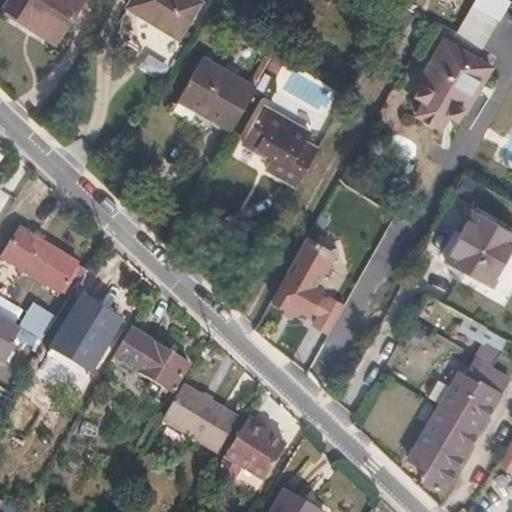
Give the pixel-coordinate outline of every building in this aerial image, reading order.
[(56,42),(80,0),(9,0),(1,14),(26,29),(29,25),(56,42)] [(199,3),(194,0),(130,0),(126,6),(177,39),(199,3)] [(475,78),(484,61),(444,38),(419,82),(422,83),(416,93),(425,98),(416,113),(440,127),(449,113),(453,115),(460,104),(475,78)] [(230,131),(255,88),(201,57),(178,97),(203,112),(202,114),(230,131)] [(481,81),(490,65),(484,61),(475,78),(481,81)] [(347,97),(358,77),(346,71),(335,90),(347,97)] [(466,108),(481,81),(475,78),(460,104),(466,108)] [(459,119),(466,108),(460,104),(453,115),(459,119)] [(302,142),(307,133),(260,106),(240,143),(269,160),(264,169),(295,187),(316,150),(302,142)] [(495,281),(511,251),(511,230),(475,210),(449,255),(495,281)] [(0,258),(67,299),(85,269),(18,228),(0,257),(0,258)] [(315,286),(329,264),(341,260),(337,246),(329,249),(307,236),(287,269),(290,270),(274,299),(288,308),(290,304),(298,308),(309,315),(312,310),(320,296),(322,291),(315,286)] [(319,315),(327,301),(320,296),(312,310),(319,315)] [(328,333),(343,305),(332,299),(327,301),(319,315),(314,324),(328,333)] [(33,300),(18,325),(25,329),(19,340),(35,349),(56,314),(33,300)] [(88,372),(118,324),(78,300),(49,347),(88,372)] [(293,317),(298,308),(290,304),(288,308),(286,312),(293,317)] [(0,360),(3,363),(19,340),(25,329),(18,325),(0,313),(0,360)] [(468,449),(484,421),(508,379),(492,369),(508,341),(487,329),(481,340),(486,343),(469,373),(463,370),(439,410),(419,444),(408,461),(425,471),(420,480),(442,492),(468,449)] [(188,366),(136,333),(119,360),(171,393),(188,366)] [(241,413),(184,381),(172,403),(164,416),(220,448),(241,413)] [(263,484),(283,449),(243,425),(223,460),(263,484)] [(511,466),(511,449),(507,447),(499,460),(511,466)] [(313,511),(281,494),(271,511),(313,511)]
